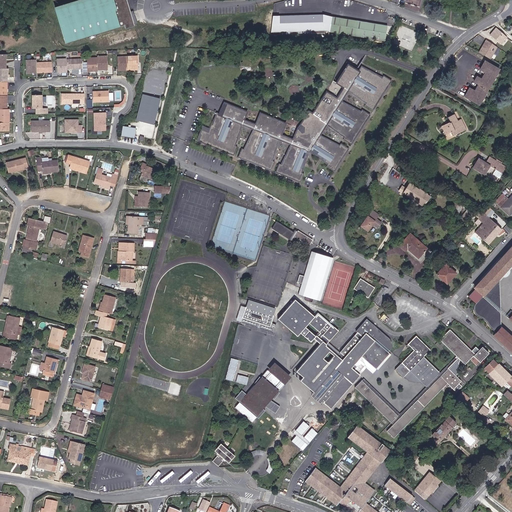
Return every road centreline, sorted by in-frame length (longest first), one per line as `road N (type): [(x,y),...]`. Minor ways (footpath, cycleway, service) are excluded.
road 1 (residential): [(19,205),(31,200),(110,219),(49,430),(0,421)]
road 2 (residential): [(343,245),(256,195),(113,144)]
road 3 (secondary): [(465,36),(431,76),(345,221),(343,245)]
road 4 (residential): [(21,144),(23,87),(124,81),(128,103),(116,117),(113,144)]
road 5 (unclassified): [(156,493),(109,498),(31,483)]
road 6 (secondary): [(343,245),(450,305)]
